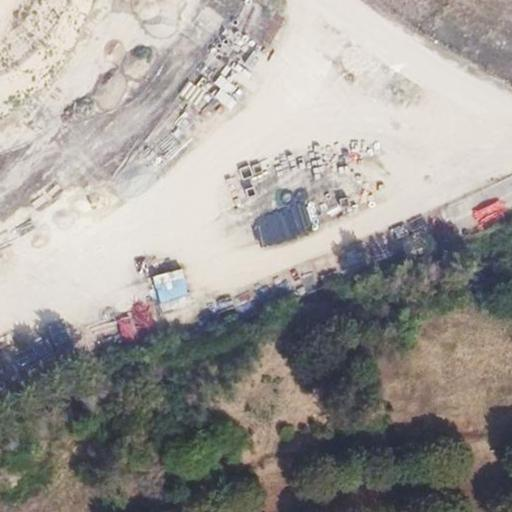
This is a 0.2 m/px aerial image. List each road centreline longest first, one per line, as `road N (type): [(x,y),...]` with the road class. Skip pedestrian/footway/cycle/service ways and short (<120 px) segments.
road 1 (track): [(243,270),(511,159)]
road 2 (unknown): [(0,192),(117,104),(194,0)]
road 3 (unknown): [(0,370),(77,332),(156,316),(243,270)]
road 4 (track): [(333,0),(511,111)]
road 5 (residential): [(308,511),(405,491),(511,493)]
